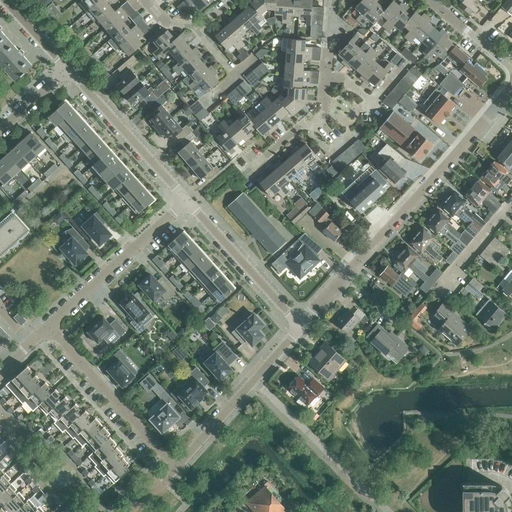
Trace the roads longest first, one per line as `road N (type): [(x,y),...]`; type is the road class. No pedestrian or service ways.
road 1 (residential): [(301,324),(500,104)]
road 2 (residential): [(177,467),(45,328)]
road 3 (residential): [(45,328),(184,198)]
road 4 (residential): [(177,467),(301,324)]
road 5 (residential): [(184,198),(65,69)]
road 6 (residential): [(301,324),(184,198)]
